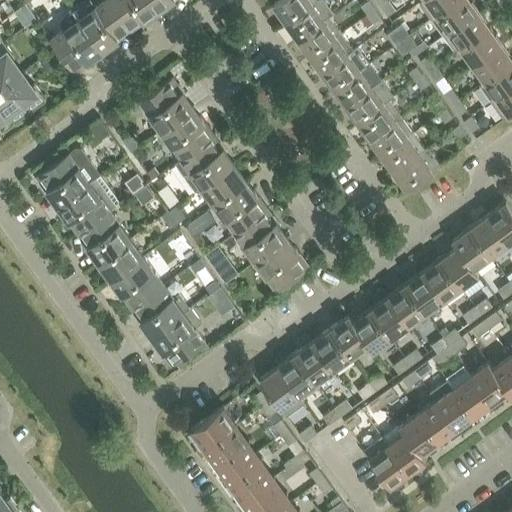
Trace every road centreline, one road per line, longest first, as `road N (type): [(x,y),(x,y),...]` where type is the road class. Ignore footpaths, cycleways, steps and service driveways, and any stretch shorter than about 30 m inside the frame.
road 1 (residential): [(354,287),(175,36)]
road 2 (residential): [(151,413),(0,208)]
road 3 (residential): [(151,413),(247,343),(280,338),(354,287)]
road 4 (residential): [(0,182),(94,114),(97,92),(175,36)]
road 5 (residential): [(422,237),(486,191),(490,160),(511,144)]
